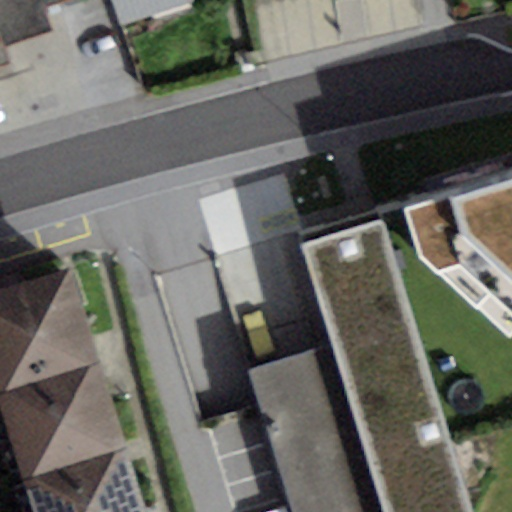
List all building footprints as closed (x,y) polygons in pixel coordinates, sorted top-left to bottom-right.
[(0,0),(0,74),(50,62),(39,24),(89,11),(86,0),(0,0)] [(181,0),(95,0),(104,30),(184,8),(181,0)] [(511,511),(511,175),(280,246),(313,352),(240,374),(282,511),(511,511)] [(50,277),(0,289),(0,385),(74,365),(50,277)] [(77,373),(0,393),(0,470),(2,478),(99,452),(77,373)] [(115,511),(102,463),(9,489),(15,511),(115,511)]
